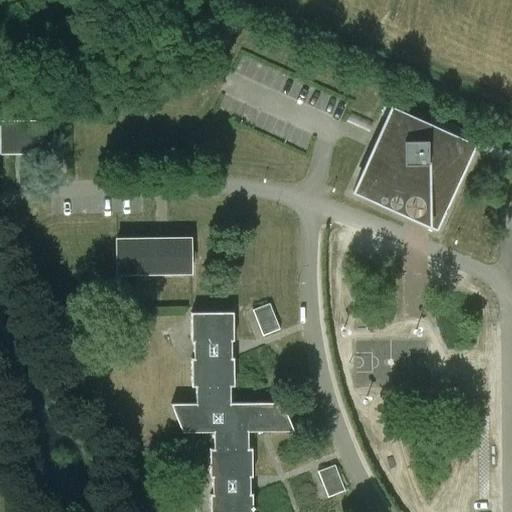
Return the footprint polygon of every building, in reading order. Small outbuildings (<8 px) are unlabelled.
[(390,109),(352,192),(425,191),(425,225),(434,229),(472,147),(426,126),(390,109)] [(50,122),(0,122),(0,153),(51,153),(51,130),(61,130),(61,117),(50,118),(50,122)] [(429,119),(426,126),(472,147),(511,166),(511,155),(476,138),(430,117),(429,119)] [(137,273),(189,273),(189,239),(115,239),(115,260),(114,260),(114,264),(115,264),(115,273),(117,273),(117,277),(136,280),(137,273)] [(268,303),(252,310),(262,335),(279,328),(268,303)] [(191,350),(230,349),(229,341),(231,341),(231,313),(189,313),(190,342),(191,341),(191,350)] [(194,387),(194,395),(228,395),(228,386),(232,386),(231,358),(230,358),(230,349),(191,350),(192,358),(189,358),(190,387),(194,387)] [(228,403),(228,395),(194,395),(194,403),(170,404),(175,418),(176,418),(179,426),(194,426),(194,432),(211,432),(211,440),(246,440),(246,432),(292,431),(286,417),(284,417),(281,409),(267,409),(267,403),(228,403)] [(210,478),(210,486),(248,485),(248,477),(250,477),(249,448),(246,448),(246,440),(211,440),(212,449),(208,449),(208,477),(210,478)] [(317,471),(328,497),(344,490),(334,464),(317,471)] [(248,494),(248,485),(210,486),(210,494),(208,494),(208,511),(250,511),(250,494),(248,494)]
